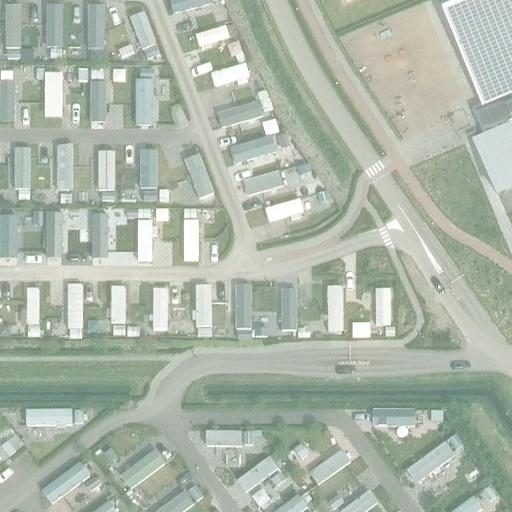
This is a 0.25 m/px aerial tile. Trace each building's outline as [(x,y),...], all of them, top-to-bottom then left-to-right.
[(207,0),(171,0),(169,1),(172,16),(210,6),(207,0)] [(511,0),(469,0),(442,12),(482,107),(481,107),(472,111),(482,136),(473,140),(474,141),(496,196),(511,189),(511,0)] [(5,50),(20,51),(21,7),(5,7),(5,50)] [(91,49),(103,49),(103,10),(91,10),(91,49)] [(48,49),(62,49),(62,13),(49,13),(48,49)] [(156,47),(144,14),(129,19),(141,52),(156,47)] [(225,28),(195,37),(198,49),(229,40),(225,28)] [(245,66),(210,76),(213,89),(249,79),(245,66)] [(135,82),(135,128),(152,128),(152,82),(135,82)] [(0,83),(0,119),(12,120),(12,84),(0,83)] [(45,86),(44,119),(57,120),(57,85),(45,86)] [(90,86),(90,122),(102,122),(102,86),(90,86)] [(257,104),(216,115),(220,130),(262,119),(257,104)] [(274,137),(237,148),(240,160),(277,149),(274,137)] [(72,193),(72,146),(61,146),(56,148),(56,192),(72,193)] [(114,192),(114,153),(98,153),(98,192),(114,192)] [(197,154),(185,158),(198,192),(210,188),(197,154)] [(29,190),(30,157),(15,156),(15,190),(29,190)] [(157,191),(157,157),(144,157),(144,191),(157,191)] [(282,172),(251,181),(254,192),(285,183),(282,172)] [(299,201),(264,211),(268,225),(303,214),(299,201)] [(104,223),(92,223),(92,265),(104,265),(104,223)] [(151,223),(137,223),(137,264),(151,264),(151,223)] [(197,223),(183,223),(184,263),(198,263),(197,223)] [(12,227),(0,226),(0,258),(12,258),(12,227)] [(58,227),(45,227),(45,263),(58,263),(58,227)] [(82,331),(82,287),(67,287),(67,330),(82,331)] [(211,328),(211,288),(195,288),(195,329),(211,328)] [(125,326),(125,289),(111,289),(110,325),(125,326)] [(327,333),(342,333),(342,289),(327,289),(327,333)] [(38,327),(38,291),(26,290),(26,326),(38,327)] [(166,332),(167,292),(152,291),(152,332),(166,332)] [(375,327),(390,327),(390,291),(375,291),(375,327)] [(250,328),(251,294),(238,293),(238,328),(250,328)] [(296,329),(296,295),(284,295),(283,329),(296,329)] [(72,428),(71,412),(26,412),(26,428),(72,428)] [(414,427),(414,412),(373,412),(373,428),(414,427)] [(205,448),(240,449),(241,434),(205,433),(205,448)] [(406,472),(416,486),(454,458),(444,444),(406,472)] [(342,451),(309,474),(317,487),(350,464),(342,451)] [(155,452),(120,478),(130,491),(165,466),(155,452)] [(268,459),(237,482),(246,494),(277,471),(268,459)] [(51,506),(89,478),(79,465),(41,493),(51,506)] [(185,511),(193,506),(184,493),(159,511),(185,511)] [(368,511),(377,505),(368,493),(342,511),(368,511)] [(303,511),(306,510),(297,497),(276,511),(303,511)] [(480,511),(482,511),(472,498),(453,511),(480,511)] [(114,511),(108,503),(95,511),(114,511)]
